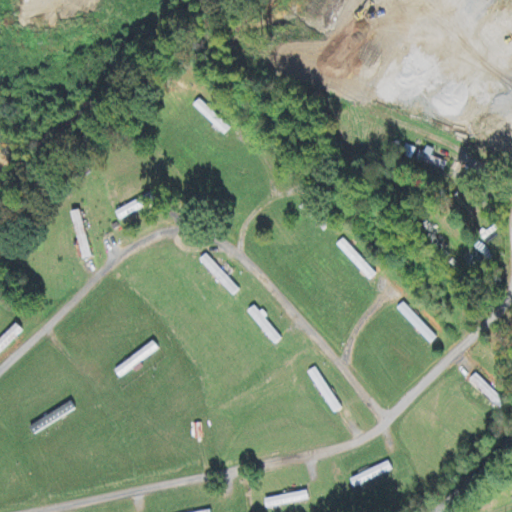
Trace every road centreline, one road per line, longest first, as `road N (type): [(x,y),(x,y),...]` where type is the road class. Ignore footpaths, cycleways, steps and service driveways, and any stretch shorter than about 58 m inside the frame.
road 1 (residential): [(511,220),(501,301),(385,413),(371,410),(241,258),(193,227),(172,224),(116,255),(0,368),(345,447),(373,434),(385,413)]
road 2 (residential): [(511,170),(318,71)]
